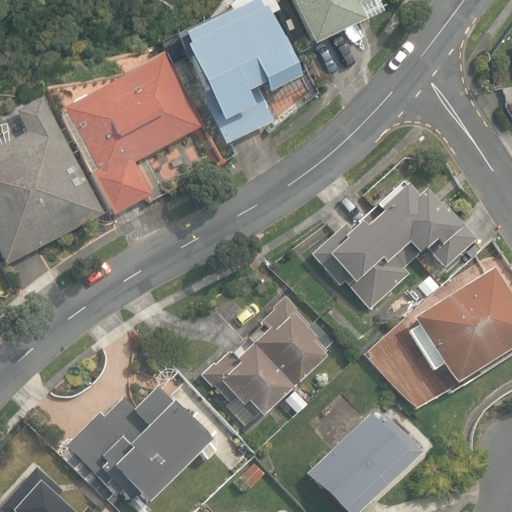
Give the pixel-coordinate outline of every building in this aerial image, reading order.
[(199,96),(224,146),(271,123),(256,91),(261,89),(264,96),(297,80),(266,16),(274,12),(267,0),(237,0),(229,8),(231,13),(179,37),(183,46),(181,48),(204,94),(199,96)] [(287,0),(311,48),(363,23),(360,18),(380,8),(376,0),(287,0)] [(89,175),(112,216),(149,195),(132,163),(199,127),(160,56),(63,108),(97,171),(90,175),(89,175)] [(0,147),(0,257),(4,266),(101,215),(39,99),(15,111),(27,133),(0,147)] [(323,261),(367,310),(406,275),(401,270),(414,257),(426,247),(443,267),(473,241),(440,204),(435,208),(420,193),(414,199),(400,184),(348,231),(343,226),(310,255),(319,265),(323,261)] [(410,320),(451,385),(511,347),(511,309),(488,271),(410,320)] [(416,287),(426,299),(438,289),(428,277),(416,287)] [(304,331),(303,330),(307,327),(293,311),(295,310),(284,298),(272,309),(274,311),(259,325),(265,332),(233,361),(236,365),(235,366),(225,355),(213,366),(212,365),(200,376),(211,388),(213,386),(216,390),(221,386),(240,407),(244,403),(257,417),(321,359),(319,357),(324,353),(322,351),(330,343),(313,323),(304,331)] [(65,446),(125,508),(136,497),(143,504),(200,449),(208,458),(214,452),(215,435),(215,434),(195,413),(186,421),(154,389),(133,410),(123,399),(103,418),(98,414),(65,446)] [(296,415),(305,406),(292,393),(283,402),(296,415)] [(305,474),(340,511),(356,511),(418,455),(381,416),(374,422),(368,415),(305,474)] [(239,479),(249,489),(263,475),(253,465),(239,479)] [(105,511),(102,509),(99,511),(88,511),(85,509),(82,511),(67,511),(53,499),(60,491),(35,468),(0,507),(0,511),(105,511)]
